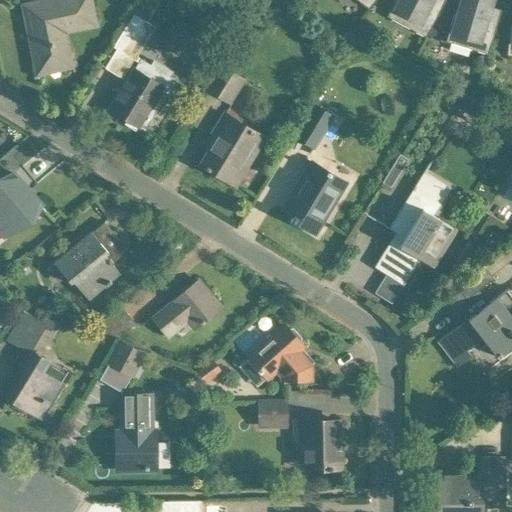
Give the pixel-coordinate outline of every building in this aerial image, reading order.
[(89,0),(52,0),(25,6),(29,22),(33,21),(35,34),(29,36),(35,65),(70,58),(64,31),(95,25),(89,0)] [(357,0),(369,9),(375,0),(357,0)] [(395,0),(386,17),(426,37),(445,0),(395,0)] [(491,0),(461,0),(458,11),(455,10),(445,42),(488,54),(501,10),(500,10),(499,12),(489,9),(491,0)] [(155,27),(133,13),(112,47),(134,60),(155,27)] [(140,59),(110,108),(127,119),(124,124),(135,131),(138,126),(144,130),(174,80),(169,77),(172,72),(154,61),(151,66),(140,59)] [(219,66),(204,90),(227,104),(242,81),(219,66)] [(313,105),(292,138),(313,151),(333,118),(313,105)] [(200,164),(229,182),(259,134),(225,113),(212,134),(217,137),(200,164)] [(399,155),(381,184),(389,189),(407,160),(399,155)] [(295,195),(291,193),(282,209),(293,215),(289,221),(293,223),(294,222),(314,234),(322,222),(318,219),(331,197),(335,200),(346,182),(310,161),(298,181),(302,183),(295,195)] [(37,184),(22,166),(0,184),(0,215),(3,213),(15,227),(41,205),(29,191),(37,184)] [(424,251),(438,260),(456,230),(429,213),(434,205),(439,208),(452,188),(425,171),(389,228),(396,233),(374,267),(403,285),(424,251)] [(104,222),(63,256),(57,261),(89,300),(120,274),(111,263),(127,250),(104,222)] [(491,233),(480,251),(487,255),(504,242),(491,233)] [(466,301),(481,289),(493,280),(481,265),(455,287),(466,301)] [(220,306),(205,289),(198,280),(152,318),(164,332),(183,316),(193,328),(220,306)] [(511,299),(511,294),(508,289),(507,287),(436,341),(456,367),(471,356),(466,350),(482,338),(497,356),(511,344),(511,302),(510,300),(511,299)] [(0,319),(11,300),(0,294),(0,319)] [(121,306),(96,327),(120,338),(137,325),(121,306)] [(55,308),(45,325),(55,330),(65,314),(55,308)] [(31,348),(45,325),(23,311),(9,334),(31,348)] [(270,380),(310,380),(310,366),(297,351),(302,346),(299,342),(300,338),(292,329),(288,330),(284,326),(248,357),(262,373),(264,371),(270,374),(270,380)] [(119,340),(106,365),(134,379),(147,355),(119,340)] [(63,384),(47,374),(53,365),(29,350),(23,359),(2,394),(35,414),(42,402),(50,407),(63,384)] [(213,360),(196,373),(206,386),(223,374),(213,360)] [(130,469),(156,469),(156,441),(151,441),(151,394),(121,394),(122,442),(116,442),(116,460),(130,460),(130,469)] [(286,425),(286,402),(261,401),(261,425),(286,425)] [(305,447),(305,467),(327,467),(327,469),(331,469),(331,467),(338,467),(338,421),(295,421),(295,447),(305,447)] [(503,459),(479,460),(479,477),(445,477),(445,482),(438,482),(437,511),(480,511),(481,504),(503,504),(503,459)]
